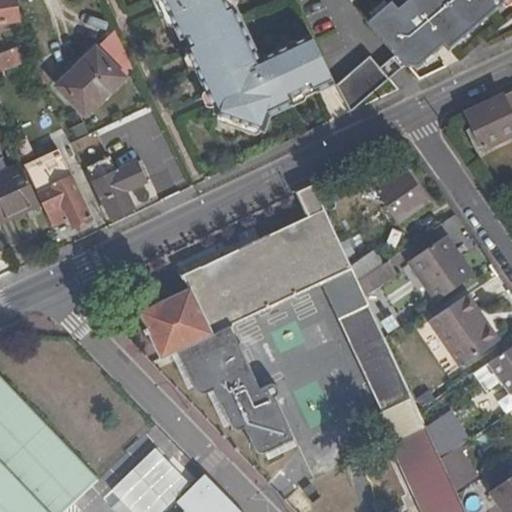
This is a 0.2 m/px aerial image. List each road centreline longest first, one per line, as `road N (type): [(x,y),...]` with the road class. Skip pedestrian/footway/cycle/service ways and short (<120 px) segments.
road 1 (residential): [(41,286),(410,112)]
road 2 (residential): [(262,511),(41,286)]
road 3 (residential): [(511,258),(410,112)]
